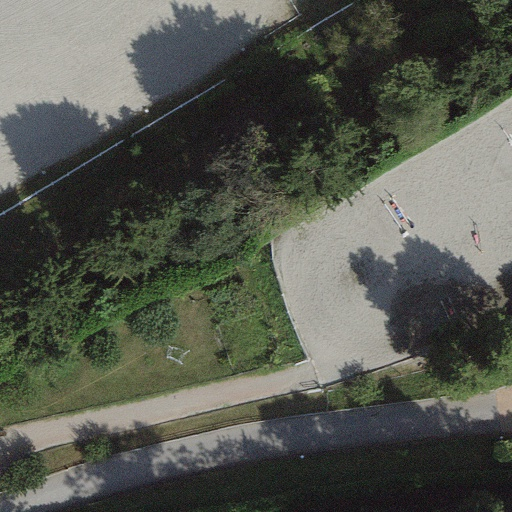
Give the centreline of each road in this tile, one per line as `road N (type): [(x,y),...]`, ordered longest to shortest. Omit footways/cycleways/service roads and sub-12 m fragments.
road 1 (residential): [(511,400),(170,456),(0,506)]
road 2 (track): [(511,497),(268,502),(226,511)]
